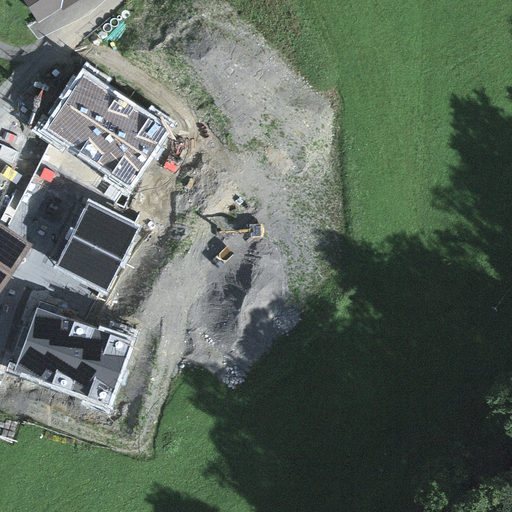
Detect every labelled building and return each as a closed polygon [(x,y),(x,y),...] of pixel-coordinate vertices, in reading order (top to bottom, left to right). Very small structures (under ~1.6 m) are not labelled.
[(24,0),(41,25),(78,0),(24,0)] [(166,155),(70,71),(8,141),(43,172),(84,207),(86,209),(93,201),(111,217),(166,155)] [(84,207),(43,172),(2,219),(42,254),(84,207)] [(0,290),(31,246),(0,224),(0,290)] [(146,348),(109,399),(126,412),(164,361),(146,348)]
